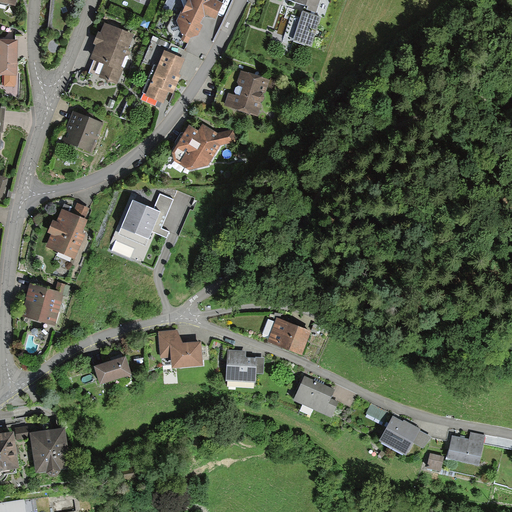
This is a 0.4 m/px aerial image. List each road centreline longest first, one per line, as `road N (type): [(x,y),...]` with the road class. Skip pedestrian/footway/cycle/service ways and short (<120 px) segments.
road 1 (track): [(178,316),(226,278),(281,257),(323,180),(351,151),(511,89)]
road 2 (residential): [(192,321),(400,410),(511,436)]
road 3 (residential): [(192,321),(273,303),(413,352),(511,344)]
road 4 (residential): [(240,0),(199,80),(141,151),(85,181),(23,192)]
road 5 (residential): [(15,390),(4,324),(23,192)]
road 6 (residential): [(15,390),(61,355),(114,330),(178,316),(192,321)]
